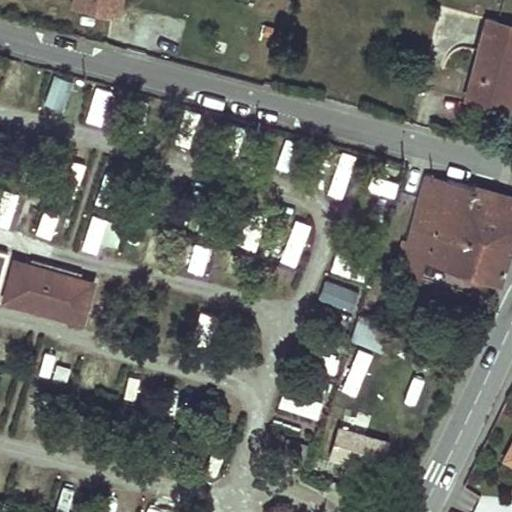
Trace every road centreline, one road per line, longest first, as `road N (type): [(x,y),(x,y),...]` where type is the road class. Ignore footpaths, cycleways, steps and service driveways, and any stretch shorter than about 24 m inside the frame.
road 1 (residential): [(0,35),(511,170)]
road 2 (tertiary): [(421,511),(511,324)]
